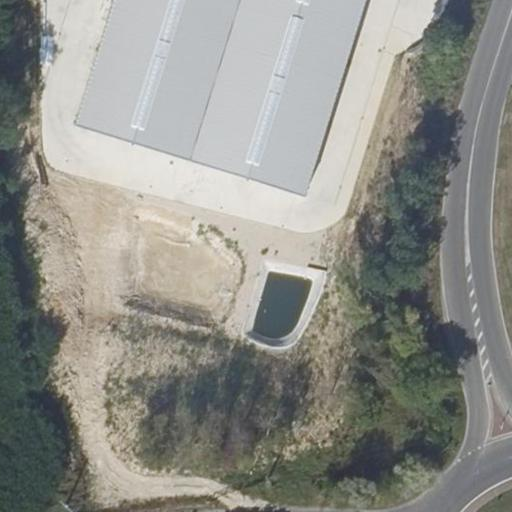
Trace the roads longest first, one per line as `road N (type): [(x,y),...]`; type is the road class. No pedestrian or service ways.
road 1 (secondary): [(463,220),(456,276),(476,399),(464,478)]
road 2 (secondary): [(463,220),(480,117),(511,18)]
road 3 (secondary): [(511,393),(500,374),(463,220)]
